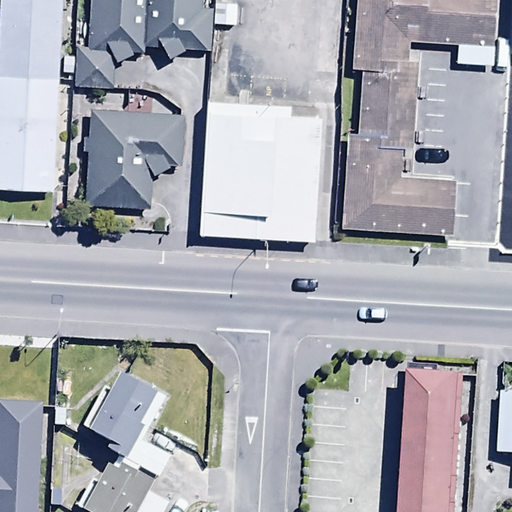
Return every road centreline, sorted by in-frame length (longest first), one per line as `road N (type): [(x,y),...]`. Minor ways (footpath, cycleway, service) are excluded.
road 1 (secondary): [(267,294),(0,279)]
road 2 (secondary): [(511,311),(267,294)]
road 3 (residential): [(267,294),(256,511)]
